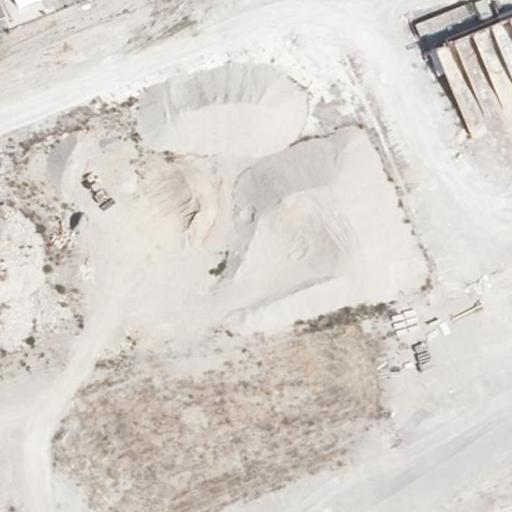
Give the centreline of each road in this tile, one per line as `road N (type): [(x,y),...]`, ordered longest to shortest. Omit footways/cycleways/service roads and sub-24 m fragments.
road 1 (unknown): [(206,32),(239,104),(232,142),(186,185),(51,240)]
road 2 (unknown): [(0,120),(280,0)]
road 3 (unknown): [(511,207),(401,0)]
